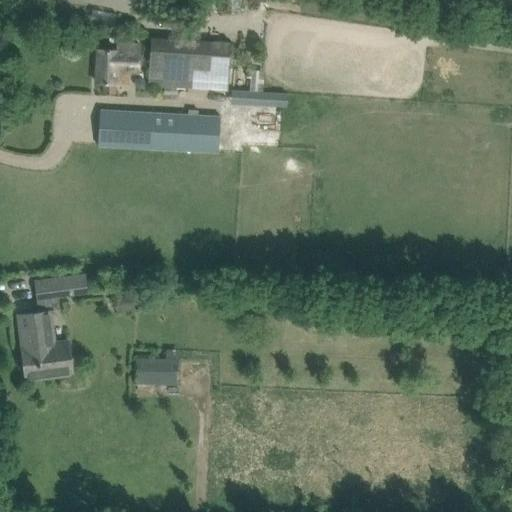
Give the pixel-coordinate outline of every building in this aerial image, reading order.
[(176,98),(177,87),(229,90),(232,43),(154,39),(151,85),(165,86),(164,98),(176,98)] [(115,94),(115,83),(125,84),(125,83),(129,83),(130,74),(140,74),(142,43),(119,41),(118,50),(98,49),(96,82),(103,83),(103,93),(115,94)] [(270,91),(261,90),(262,71),(251,70),(249,90),(232,89),(232,103),(269,105),(270,91)] [(218,152),(220,116),(100,109),(98,145),(218,152)] [(89,292),(86,273),(35,280),(38,299),(89,292)] [(137,278),(120,278),(119,291),(136,291),(137,278)] [(120,296),(122,311),(134,309),(132,294),(120,296)] [(18,314),(21,333),(24,332),(25,345),(23,346),(27,379),(72,374),(68,340),(56,342),(52,310),(18,314)] [(178,359),(138,357),(137,382),(178,384),(178,359)]
